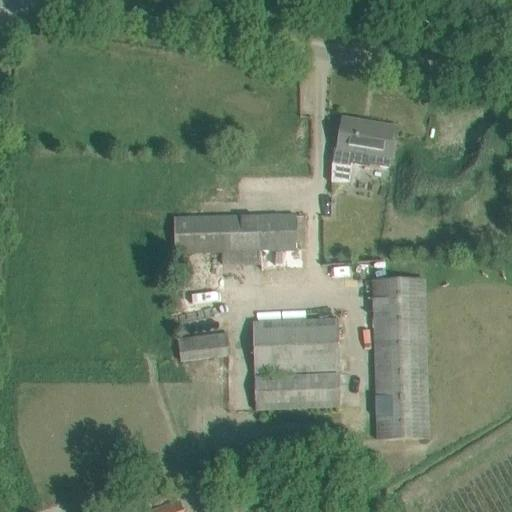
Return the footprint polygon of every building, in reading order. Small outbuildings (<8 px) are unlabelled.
[(335,150),(332,165),(350,168),(351,165),(369,167),(370,156),(392,159),(397,130),(343,121),(338,150),(335,150)] [(420,176),(416,194),(432,197),(432,196),(436,179),(420,176)] [(286,269),(317,268),(317,261),(303,261),(303,251),(316,251),(315,217),(296,217),(296,210),(271,210),(272,218),(174,221),(175,255),(260,253),(260,271),(286,271),(286,269)] [(373,282),(378,441),(428,439),(424,281),(373,282)] [(214,308),(213,285),(186,286),(187,309),(214,308)] [(253,324),(255,411),(340,408),(338,321),(253,324)] [(177,341),(181,364),(230,357),(227,334),(177,341)]
